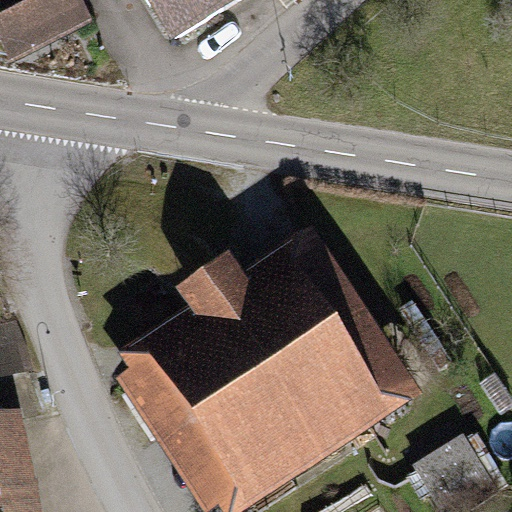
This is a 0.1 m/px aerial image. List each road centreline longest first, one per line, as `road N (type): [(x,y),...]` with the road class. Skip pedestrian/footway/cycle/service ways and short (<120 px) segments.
road 1 (residential): [(40,106),(39,281),(97,441),(135,511)]
road 2 (tertiary): [(210,133),(511,181)]
road 3 (residential): [(332,0),(226,97),(210,133)]
road 4 (tertiary): [(40,106),(210,133)]
road 5 (unknown): [(107,0),(162,93),(210,133)]
